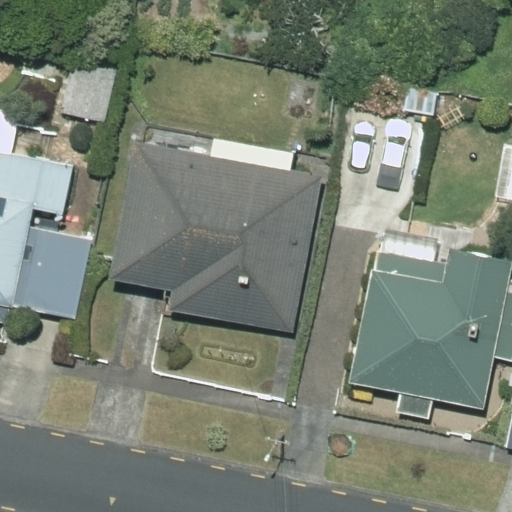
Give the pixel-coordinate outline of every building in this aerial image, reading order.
[(113,21),(116,0),(94,0),(92,18),(113,21)] [(100,120),(110,70),(69,61),(58,111),(100,120)] [(98,275),(164,287),(160,306),(287,329),(317,174),(124,138),(98,275)] [(0,149),(0,303),(69,317),(85,238),(21,225),(24,205),(56,211),(65,163),(0,149)] [(366,250),(340,381),(476,408),(505,261),(440,248),(437,263),(366,250)] [(511,396),(502,446),(511,448),(511,396)]
